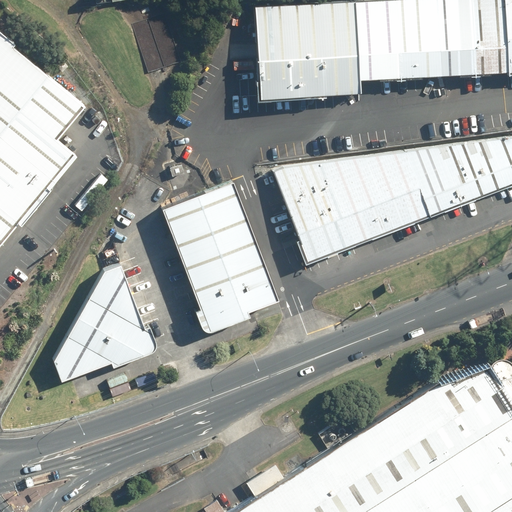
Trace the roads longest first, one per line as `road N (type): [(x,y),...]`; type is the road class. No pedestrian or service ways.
road 1 (primary): [(120,433),(511,282)]
road 2 (track): [(47,0),(105,76),(133,147),(129,175),(85,236),(44,324)]
